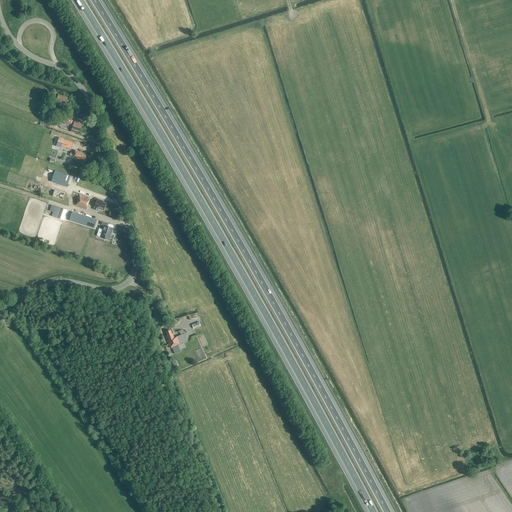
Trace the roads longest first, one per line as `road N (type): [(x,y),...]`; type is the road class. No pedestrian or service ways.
road 1 (motorway): [(388,511),(94,0)]
road 2 (motorway): [(79,0),(373,511)]
road 3 (unclassified): [(0,309),(56,281),(115,289),(137,262),(84,89),(18,45),(0,17)]
